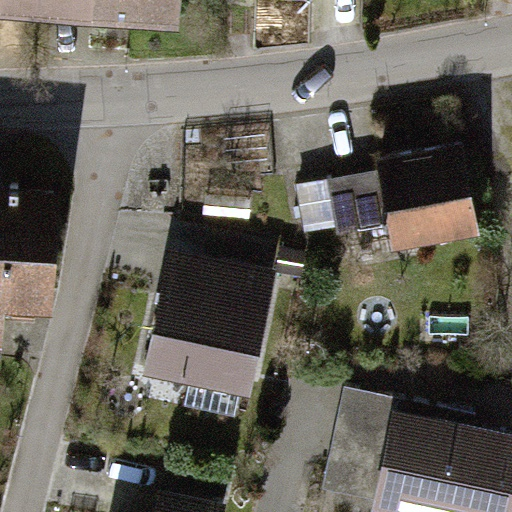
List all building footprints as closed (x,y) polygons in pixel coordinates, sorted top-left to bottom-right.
[(0,0),(0,5),(188,17),(189,0),(0,0)] [(490,138),(403,155),(418,238),(506,222),(490,138)] [(44,307),(54,188),(0,184),(0,323),(5,305),(44,307)] [(308,268),(191,245),(169,360),(286,383),(308,268)] [(511,511),(511,417),(417,400),(398,496),(484,511),(511,511)] [(163,505),(139,501),(137,511),(256,511),(259,500),(167,484),(163,505)]
